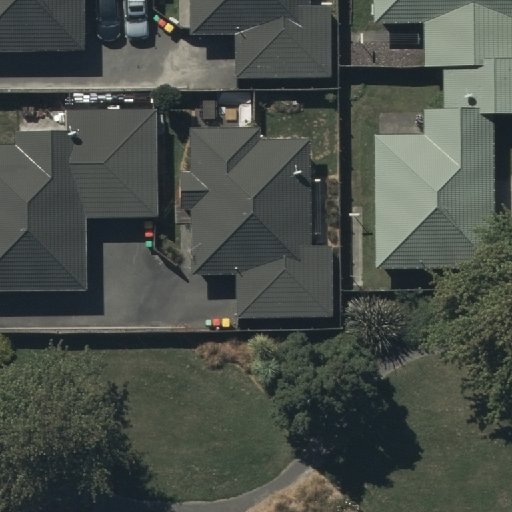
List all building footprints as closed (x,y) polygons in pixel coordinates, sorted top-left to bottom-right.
[(0,0),(0,52),(83,52),(82,0),(0,0)] [(188,0),(189,33),(237,33),(237,73),(327,73),(326,5),(308,5),(308,0),(188,0)] [(511,0),(371,0),(372,25),(420,24),(420,68),(442,68),(442,110),(423,110),(423,133),(374,133),(376,266),(493,264),(492,114),(511,113),(511,0)] [(75,147),(0,147),(0,289),(89,289),(89,211),(153,210),(152,111),(75,111),(75,147)] [(257,127),(186,129),(189,275),(234,274),(235,316),(333,314),(332,244),(310,245),(308,138),(257,139),(257,127)]
